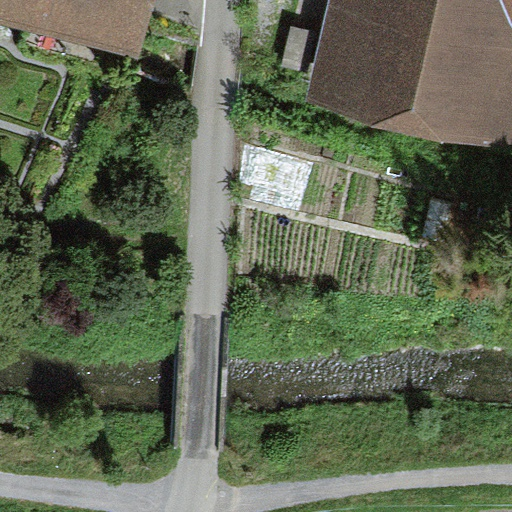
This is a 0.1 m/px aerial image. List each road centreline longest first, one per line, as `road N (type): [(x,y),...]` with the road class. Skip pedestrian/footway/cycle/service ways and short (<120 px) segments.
road 1 (track): [(0,491),(186,501),(511,479)]
road 2 (residential): [(223,0),(213,156)]
